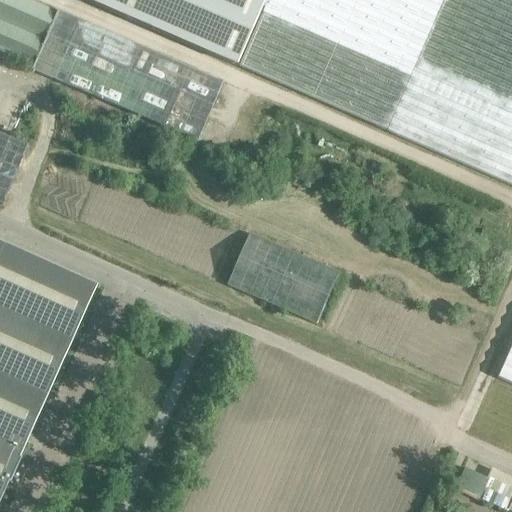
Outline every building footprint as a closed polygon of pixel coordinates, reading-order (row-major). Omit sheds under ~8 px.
[(28,0),(0,0),(0,52),(32,67),(55,11),(28,0)] [(238,67),(266,0),(87,0),(87,1),(238,67)] [(511,0),(268,0),(240,67),(511,185),(511,0)] [(58,10),(32,69),(198,141),(224,81),(58,10)] [(0,133),(0,203),(3,205),(29,146),(0,133)] [(333,273),(246,233),(223,285),(310,325),(333,273)] [(0,498),(97,286),(0,242),(0,498)] [(511,344),(497,378),(511,385),(511,344)] [(465,468),(456,487),(482,500),(507,511),(508,511),(509,511),(511,511),(511,478),(502,474),(498,482),(492,480),(492,481),(465,468)]
